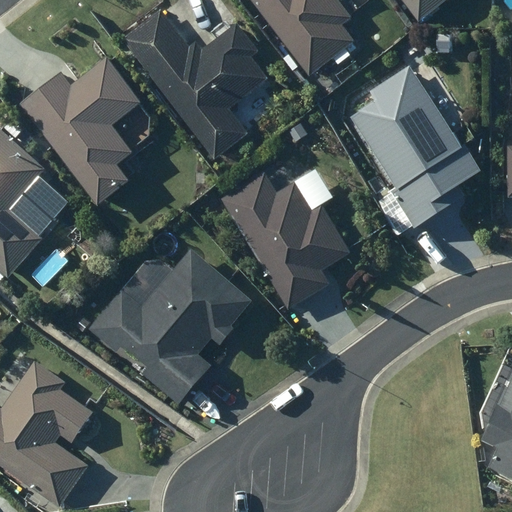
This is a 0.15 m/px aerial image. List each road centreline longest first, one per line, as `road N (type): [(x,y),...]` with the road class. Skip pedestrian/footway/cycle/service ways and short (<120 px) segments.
road 1 (residential): [(511,282),(434,307),(353,367)]
road 2 (residential): [(219,458),(353,367)]
road 3 (residential): [(353,367),(333,479),(307,511)]
